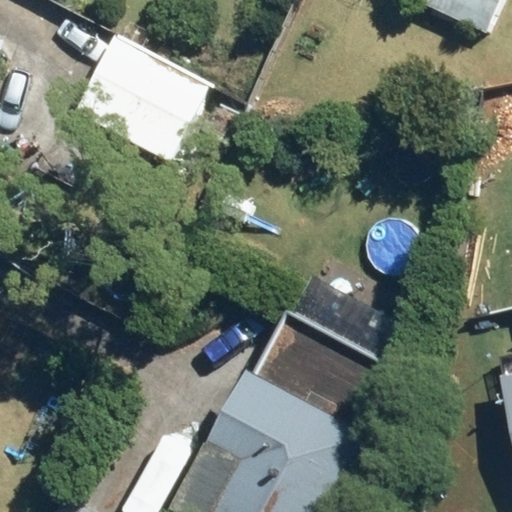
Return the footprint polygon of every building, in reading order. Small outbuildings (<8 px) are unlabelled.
[(511,2),(511,0),(432,0),(499,30),(511,2)] [(0,93),(22,36),(0,27),(0,93)] [(222,85),(128,35),(88,111),(182,160),(222,85)] [(354,511),(399,430),(273,363),(199,501),(219,511),(354,511)] [(124,511),(81,490),(69,511),(124,511)]
